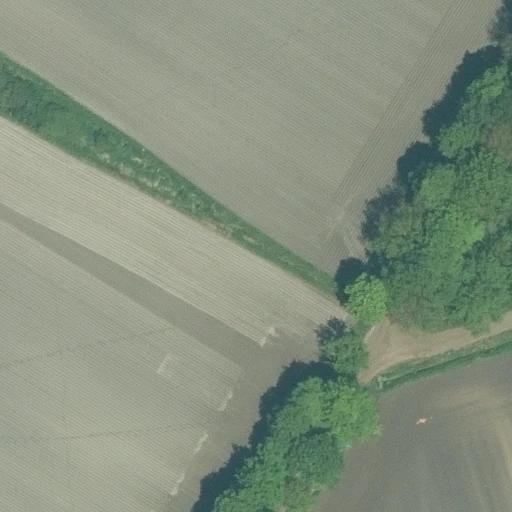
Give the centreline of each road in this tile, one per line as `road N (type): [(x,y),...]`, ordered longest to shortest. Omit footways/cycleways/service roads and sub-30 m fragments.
road 1 (track): [(511,123),(381,339)]
road 2 (track): [(350,389),(396,396),(472,380),(511,496)]
road 3 (track): [(274,511),(381,339)]
road 4 (track): [(381,339),(409,355),(511,323)]
